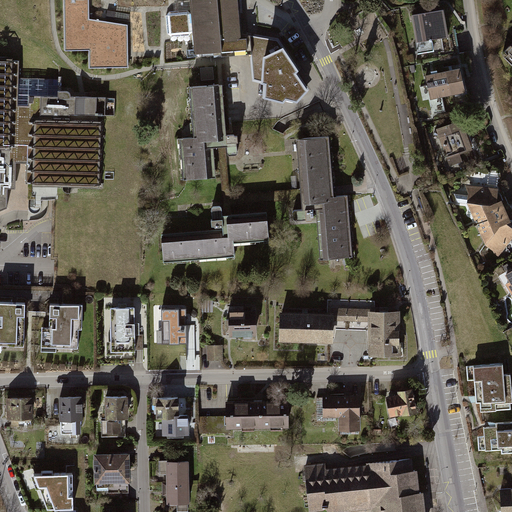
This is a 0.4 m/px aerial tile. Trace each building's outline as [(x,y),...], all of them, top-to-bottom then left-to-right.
[(88,0),(64,0),(65,51),(90,50),(90,68),(128,67),(128,25),(89,19),(88,0)] [(189,0),(191,13),(187,10),(169,12),(167,15),(168,34),(171,37),(190,35),(193,32),(195,54),(220,52),(221,57),(250,54),(249,35),(243,34),(239,0),(189,0)] [(444,10),(412,15),(418,54),(434,51),(433,40),(449,37),(444,10)] [(249,35),(250,54),(252,81),(264,84),(263,97),(284,103),(287,100),(298,102),(309,90),(297,72),(300,70),(278,39),(255,33),(249,35)] [(435,42),(436,53),(448,52),(447,41),(435,42)] [(19,61),(0,59),(0,210),(7,208),(8,189),(15,189),(16,163),(21,163),(26,163),(25,182),(58,184),(100,184),(101,115),(115,116),(115,98),(83,97),(71,96),(69,92),(66,91),(61,91),(62,79),(19,78),(19,61)] [(202,80),(215,80),(214,67),(202,68),(202,80)] [(461,68),(425,76),(431,100),(467,92),(461,68)] [(226,135),(222,86),(221,86),(190,87),(194,138),(180,139),(183,181),(216,178),(214,147),(218,147),(226,147),(227,147),(228,153),(228,155),(229,156),(236,155),(237,154),(237,152),(237,142),(238,142),(237,136),(235,136),(234,135),(226,135)] [(0,284),(149,286),(150,116),(115,116),(101,115),(100,184),(58,184),(62,227),(0,226),(0,284)] [(463,120),(436,129),(450,166),(464,162),(461,154),(474,150),(463,120)] [(329,138),(298,140),(301,189),(302,199),(302,210),(296,210),(294,211),(293,213),(293,219),(295,220),(297,221),(306,219),(307,221),(312,221),(312,218),(314,217),(313,210),(316,209),(320,260),(353,257),(348,195),(333,196),(333,191),(329,138)] [(230,194),(226,147),(218,147),(224,215),(231,215),(230,205),(302,199),(301,189),(230,194)] [(499,189),(465,185),(469,193),(469,196),(454,194),(459,203),(468,204),(486,246),(494,252),(495,254),(499,257),(511,240),(511,227),(508,224),(511,222),(511,220),(503,200),(497,203),(499,189)] [(222,230),(161,234),(164,263),(235,257),(234,243),(269,241),(267,212),(231,215),(224,215),(223,215),(222,209),(221,207),(220,206),(213,207),(212,208),(211,209),(212,220),(211,220),(212,226),(214,227),(215,228),(222,228),(222,230)] [(213,301),(202,301),(202,312),(213,312),(213,306),(213,301)] [(15,303),(0,302),(0,346),(23,347),(24,315),(24,303),(15,303)] [(186,316),(186,302),(168,302),(168,316),(186,316)] [(61,304),(49,304),(48,315),(48,327),(40,326),(39,348),(77,349),(78,330),(82,330),(82,305),(61,304)] [(135,308),(110,308),(111,352),(135,352),(135,350),(139,350),(143,350),(143,335),(139,335),(139,330),(139,323),(135,324),(135,308)] [(305,313),(280,312),(279,342),(334,343),(334,329),(369,329),(369,358),(390,357),(403,356),(401,319),(401,311),(399,311),(385,311),(371,311),(370,310),(370,309),(328,308),(327,314),(305,313)] [(255,312),(228,312),(228,336),(255,336),(255,312)] [(166,319),(167,347),(190,346),(188,318),(166,319)] [(218,345),(207,345),(208,361),(224,361),(223,345),(218,345)] [(500,363),(471,365),(474,399),(474,402),(478,401),(479,411),(509,408),(509,402),(511,402),(508,373),(501,374),(500,363)] [(398,400),(387,401),(388,419),(418,416),(415,392),(397,394),(398,400)] [(178,398),(157,398),(157,402),(157,416),(179,415),(178,398)] [(359,399),(322,400),(322,419),(338,419),(339,432),(360,432),(359,399)] [(80,401),(59,400),(59,425),(80,425),(80,401)] [(124,400),(105,400),(106,437),(117,437),(117,420),(125,420),(124,400)] [(28,401),(7,401),(7,422),(28,421),(28,401)] [(260,407),(227,407),(228,431),(287,431),(287,407),(260,407)] [(179,415),(157,416),(158,440),(187,439),(187,415),(179,415)] [(490,426),(481,427),(483,451),(499,449),(499,453),(511,452),(511,422),(495,424),(495,426),(490,426)] [(49,429),(49,444),(62,444),(61,429),(49,429)] [(119,456),(96,456),(96,486),(130,486),(130,477),(130,456),(119,456)] [(324,465),(305,467),(309,509),(328,507),(328,509),(375,504),(375,511),(423,511),(421,492),(417,492),(415,470),(411,470),(410,459),(369,463),(369,466),(325,471),(324,465)] [(189,464),(166,465),(167,506),(190,505),(189,464)] [(39,474),(33,474),(46,508),(71,508),(71,473),(51,473),(51,470),(39,470),(39,474)] [(511,511),(511,488),(501,489),(502,511),(511,511)]
